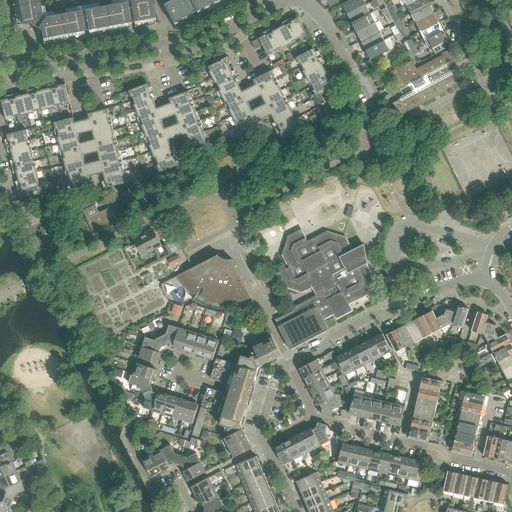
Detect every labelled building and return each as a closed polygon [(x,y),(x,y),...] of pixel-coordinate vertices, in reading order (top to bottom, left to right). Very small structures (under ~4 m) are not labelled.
[(62,36),(59,14),(44,17),(41,14),(38,0),(24,3),(17,4),(19,15),(20,15),(22,25),(29,23),(36,28),(40,31),(42,38),(52,37),(52,38),(62,36)] [(46,0),(49,2),(50,0),(55,0),(53,5),(58,9),(62,4),(81,0),(82,4),(92,2),(92,0),(46,0)] [(154,19),(150,0),(135,0),(129,1),(104,6),(108,28),(119,26),(119,24),(143,20),(143,21),(154,19)] [(182,18),(204,6),(204,7),(214,2),(212,0),(170,0),(162,4),(173,24),(183,19),(182,18)] [(366,5),(363,0),(350,0),(342,5),(347,15),(366,5)] [(411,14),(430,4),(427,0),(415,0),(406,5),(403,6),(405,9),(407,9),(408,9),(411,14)] [(397,10),(392,1),(387,3),(392,12),(397,10)] [(416,23),(434,13),(430,4),(411,14),(416,23)] [(352,24),(371,14),(366,5),(347,15),(352,24)] [(108,28),(104,6),(96,7),(59,14),(62,36),(73,34),(73,33),(97,28),(97,29),(108,28)] [(401,19),(397,10),(392,12),(396,21),(401,19)] [(420,32),(439,23),(434,13),(416,23),(420,32)] [(357,33),(375,23),(371,14),(352,24),(357,33)] [(393,22),(390,15),(385,17),(389,24),(393,22)] [(307,36),(298,18),(292,21),(290,19),(287,21),(297,40),(300,38),(301,39),(307,36)] [(406,28),(401,19),(396,21),(401,30),(406,28)] [(297,40),(287,21),(283,22),(284,25),(278,28),(288,46),(293,43),(293,42),(297,40)] [(361,42),(380,32),(375,23),(357,33),(361,42)] [(425,41),(444,32),(439,23),(420,32),(425,41)] [(288,46),(278,28),(272,31),(271,29),(267,31),(277,50),(281,48),(281,49),(288,46)] [(410,35),(406,28),(401,30),(405,37),(410,35)] [(277,50),(267,31),(264,32),(265,35),(259,38),(263,46),(268,56),(274,53),(274,52),(277,50)] [(366,51),(385,41),(380,32),(361,42),(366,51)] [(443,44),(448,41),(444,32),(425,41),(430,51),(432,49),(435,55),(445,49),(443,44)] [(263,46),(259,38),(251,42),(255,50),(263,46)] [(415,46),(411,39),(404,43),(408,52),(411,50),(410,48),(415,46)] [(371,60),(389,50),(385,41),(366,51),(371,60)] [(419,53),(415,46),(410,48),(411,50),(414,55),(414,56),(419,53)] [(461,84),(456,73),(456,70),(454,70),(452,71),(449,66),(451,65),(452,62),(458,59),(452,48),(442,54),(443,55),(416,69),(412,61),(405,65),(405,67),(400,69),(398,68),(391,72),(394,77),(392,78),(396,85),(397,84),(400,89),(407,86),(409,87),(415,84),(417,88),(400,97),(399,100),(392,103),(399,116),(447,92),(447,90),(456,85),(458,86),(461,84)] [(303,67),(322,57),(320,54),(317,55),(314,49),(296,58),(299,64),(301,63),(303,67)] [(230,68),(227,62),(230,61),(227,57),(208,67),(210,70),(209,71),(212,77),(212,78),(230,68)] [(324,68),(321,62),(324,61),(322,57),(303,67),(304,71),(303,72),(306,78),(324,68)] [(218,86),(238,76),(236,73),(233,74),(230,68),(212,78),(215,83),(216,83),(218,86)] [(312,86),(332,77),(330,73),(327,75),(324,68),(306,78),(309,83),(310,83),(312,86)] [(252,94),(275,82),(273,78),(274,77),(271,71),(253,80),(255,85),(249,88),(252,94)] [(240,87),(237,82),(239,80),(238,76),(218,86),(220,90),(219,91),(222,96),(240,87)] [(334,88),(331,81),(334,80),(332,77),(312,86),(314,90),(313,91),(316,97),(334,88)] [(263,100),(281,91),(278,85),(277,86),(275,82),(252,94),(255,99),(261,96),(263,100)] [(70,104),(65,84),(58,86),(57,83),(53,84),(58,105),(63,104),(63,105),(70,104)] [(58,105),(53,84),(49,85),(50,88),(43,90),(49,109),(55,107),(55,106),(58,105)] [(154,93),(153,89),(150,90),(147,84),(128,91),(131,97),(133,97),(134,101),(154,93)] [(228,106),(248,96),(252,94),(249,88),(242,91),(240,87),(222,96),(225,102),(226,102),(228,106)] [(49,109),(43,90),(37,91),(36,89),(32,90),(38,111),(42,109),(42,111),(49,109)] [(38,111),(32,90),(28,91),(29,93),(23,95),(28,115),(34,113),(34,112),(38,111)] [(190,102),(189,99),(190,98),(188,91),(169,99),(171,103),(164,106),(166,112),(190,102)] [(285,101),(283,97),(284,96),(281,91),(263,100),(265,104),(259,107),(262,113),(285,101)] [(155,104),(153,98),(156,97),(154,93),(134,101),(136,105),(134,105),(137,111),(155,104)] [(28,115),(23,95),(16,97),(15,94),(11,95),(17,116),(21,115),(21,117),(28,115)] [(250,107),(248,103),(255,99),(252,94),(248,96),(228,106),(230,109),(229,110),(232,116),(250,107)] [(17,116),(11,95),(7,96),(8,99),(1,101),(6,120),(13,119),(12,117),(17,116)] [(273,119),(291,110),(288,104),(287,105),(285,101),(262,113),(264,119),(271,115),(273,119)] [(196,112),(194,106),(192,106),(190,102),(166,112),(168,118),(175,115),(177,119),(196,112)] [(142,121),(166,112),(164,106),(157,108),(155,104),(137,111),(139,117),(140,117),(142,121)] [(238,125),(258,115),(262,113),(259,107),(252,111),(250,107),(232,116),(235,122),(236,121),(238,125)] [(109,120),(108,116),(109,116),(107,109),(88,114),(89,119),(82,120),(83,127),(109,120)] [(295,120),(293,116),(294,115),(291,110),(273,119),(276,125),(274,126),(275,130),(295,120)] [(163,124),(161,120),(168,118),(166,112),(142,121),(143,125),(142,126),(144,132),(163,124)] [(198,123),(197,119),(198,118),(196,112),(177,119),(178,123),(171,126),(174,132),(178,130),(198,123)] [(260,126),(258,122),(264,119),(262,113),(258,115),(238,125),(240,129),(239,129),(242,136),(260,126)] [(83,127),(82,120),(75,122),(74,118),(54,123),(56,129),(57,129),(58,133),(83,127)] [(113,130),(112,124),(110,124),(109,120),(83,127),(85,133),(92,131),(93,135),(113,130)] [(283,139),(301,129),(298,123),(297,124),(295,120),(275,130),(277,134),(280,132),(283,139)] [(203,132),(201,126),(200,126),(198,123),(178,130),(174,132),(176,138),(183,135),(185,139),(203,132)] [(150,141),(174,132),(171,126),(165,129),(163,124),(144,132),(147,138),(148,137),(150,141)] [(79,139),(78,135),(85,133),(83,127),(58,133),(59,137),(58,137),(60,144),(79,139)] [(28,141),(27,137),(28,136),(26,130),(7,135),(9,142),(6,142),(7,146),(28,141)] [(115,141),(114,137),(115,137),(113,130),(93,135),(94,140),(87,141),(89,148),(115,141)] [(171,145),(169,141),(176,138),(174,132),(150,141),(151,145),(150,146),(152,152),(171,145)] [(206,143),(204,139),(206,138),(203,132),(185,139),(187,146),(184,147),(186,151),(206,143)] [(89,148),(87,141),(80,143),(79,139),(60,144),(61,150),(62,150),(64,154),(89,148)] [(32,151),(30,144),(29,145),(28,141),(7,146),(8,150),(11,150),(12,156),(32,151)] [(119,151),(117,145),(116,145),(115,141),(89,148),(90,154),(98,152),(99,156),(119,151)] [(177,154),(176,150),(173,151),(171,145),(152,152),(155,158),(156,157),(157,161),(177,154)] [(84,160),(83,156),(90,154),(89,148),(64,154),(65,158),(63,158),(65,165),(84,160)] [(33,162),(32,158),(33,157),(32,151),(12,156),(14,163),(11,163),(12,167),(33,162)] [(120,162),(119,158),(120,158),(119,151),(99,156),(100,160),(93,162),(94,169),(120,162)] [(179,165),(176,159),(179,158),(177,154),(157,161),(159,165),(157,166),(160,173),(179,165)] [(94,169),(93,162),(85,164),(84,160),(65,165),(67,171),(68,171),(69,175),(94,169)] [(37,172),(35,165),(34,166),(33,162),(12,167),(13,171),(16,171),(18,177),(37,172)] [(124,172),(122,166),(121,166),(120,162),(94,169),(96,175),(103,173),(104,177),(124,172)] [(90,181),(89,177),(96,175),(94,169),(69,175),(70,179),(69,179),(64,180),(66,187),(70,186),(90,181)] [(38,183),(37,179),(39,178),(37,172),(18,177),(19,183),(16,184),(17,188),(38,183)] [(125,183),(124,179),(126,178),(124,172),(104,177),(106,184),(103,184),(104,189),(125,183)] [(43,193),(41,186),(39,187),(38,183),(17,188),(18,192),(21,191),(23,198),(43,193)] [(117,220),(110,207),(98,213),(93,205),(82,210),(94,233),(106,227),(105,226),(117,220)] [(351,218),(354,208),(349,206),(345,217),(351,218)] [(352,311),(349,304),(353,301),(354,302),(366,295),(369,286),(372,277),(366,264),(346,274),(344,271),(346,270),(340,257),(352,251),(346,238),(327,232),(308,242),(301,230),(289,236),(283,255),(289,267),(277,274),(283,286),(302,292),(313,287),(315,291),(317,296),(291,309),(292,312),(276,320),(280,327),(278,327),(290,349),(291,349),(327,331),(327,330),(328,329),(323,320),(334,314),(336,319),(352,311)] [(161,245),(155,235),(155,233),(154,232),(146,235),(145,233),(134,239),(142,254),(161,245)] [(167,244),(162,247),(166,256),(172,254),(177,251),(172,241),(167,244)] [(181,260),(178,254),(170,259),(173,264),(181,260)] [(253,299),(233,261),(229,261),(226,260),(222,259),(219,256),(179,277),(179,279),(183,284),(187,289),(192,294),(197,298),(198,296),(204,299),(210,302),(217,304),(223,305),(230,305),(236,304),(243,303),(249,301),(253,299)] [(181,315),(183,307),(175,304),(172,312),(181,315)] [(463,328),(469,309),(458,306),(456,312),(457,313),(453,325),(463,328)] [(457,313),(456,312),(446,309),(445,314),(436,318),(441,329),(450,324),(453,325),(457,313)] [(441,329),(436,318),(433,311),(423,316),(432,333),(441,329)] [(481,334),(485,322),(486,322),(488,315),(477,312),(471,331),(481,334)] [(432,333),(423,316),(414,320),(423,338),(432,333)] [(423,338),(414,320),(405,325),(414,343),(423,338)] [(498,338),(494,329),(496,325),(486,322),(485,322),(481,334),(484,335),(488,343),(498,338)] [(173,345),(179,328),(169,325),(166,333),(160,337),(165,346),(169,344),(173,345)] [(414,343),(405,325),(396,330),(405,348),(414,343)] [(183,350),(189,331),(179,328),(173,345),(173,347),(183,350)] [(235,330),(231,342),(236,343),(240,332),(235,330)] [(405,348),(396,330),(386,335),(396,353),(405,348)] [(193,353),(199,334),(189,331),(183,350),(193,353)] [(202,356),(208,337),(199,334),(193,353),(202,356)] [(262,365),(272,360),(282,355),(281,354),(271,334),(261,338),(251,343),(257,354),(249,357),(241,355),(238,364),(234,363),(216,358),(215,362),(210,378),(221,382),(227,384),(251,391),(254,381),(257,371),(258,367),(262,365)] [(392,351),(382,334),(373,338),(382,356),(392,351)] [(506,334),(498,338),(488,343),(493,353),(511,343),(506,334)] [(165,346),(160,337),(154,340),(145,337),(142,347),(159,352),(161,348),(165,346)] [(213,359),(219,341),(208,337),(202,356),(213,359)] [(382,356),(373,338),(364,343),(373,361),(382,356)] [(373,361),(364,343),(355,348),(364,365),(373,361)] [(498,362),(511,354),(511,345),(511,343),(493,353),(498,362)] [(161,353),(159,352),(142,347),(139,358),(158,364),(161,353)] [(364,365),(355,348),(346,353),(355,370),(364,365)] [(355,370),(346,353),(336,358),(342,369),(345,375),(355,370)] [(502,371),(511,365),(511,354),(498,362),(502,371)] [(322,369),(317,359),(299,369),(304,378),(322,369)] [(152,380),(156,369),(137,363),(133,374),(151,380),(152,380)] [(398,373),(399,366),(392,364),(390,371),(398,373)] [(507,380),(511,377),(511,365),(502,371),(507,380)] [(309,387),(326,378),(322,369),(304,378),(309,387)] [(121,378),(123,372),(116,370),(114,376),(121,378)] [(384,379),(386,372),(378,370),(376,377),(384,379)] [(149,384),(151,380),(133,374),(130,373),(128,381),(129,383),(130,384),(139,386),(142,393),(151,388),(149,384)] [(440,392),(442,382),(422,377),(420,388),(428,390),(440,392)] [(331,387),(326,378),(309,387),(314,396),(331,387)] [(240,425),(241,421),(245,410),(248,400),(249,396),(251,392),(251,391),(227,384),(228,385),(226,389),(225,393),(218,391),(207,388),(202,404),(201,408),(207,410),(218,414),(222,415),(219,424),(227,427),(231,435),(221,440),(226,450),(231,459),(252,448),(247,439),(242,429),(240,425)] [(133,394),(127,392),(124,386),(119,388),(122,395),(123,394),(127,401),(134,397),(133,394)] [(336,396),(331,387),(314,396),(318,406),(320,405),(336,396)] [(153,411),(158,394),(154,392),(151,388),(142,393),(146,399),(143,408),(153,411)] [(437,402),(440,392),(428,390),(426,399),(437,402)] [(483,406),(486,395),(466,391),(464,401),(483,406)] [(163,414),(169,395),(159,392),(158,394),(153,411),(163,414)] [(172,417),(178,398),(169,395),(163,414),(172,417)] [(360,417),(364,397),(354,395),(349,414),(360,417)] [(332,410),(341,406),(336,396),(320,405),(322,409),(321,414),(330,417),(332,410)] [(370,419),(374,399),(364,397),(360,417),(370,419)] [(182,420),(188,401),(178,398),(172,417),(182,420)] [(379,421),(384,402),(374,399),(370,419),(379,421)] [(435,412),(437,402),(426,399),(424,409),(435,412)] [(193,424),(199,405),(188,401),(182,420),(193,424)] [(483,416),(486,407),(483,406),(464,401),(461,411),(483,416)] [(389,423),(394,404),(384,402),(379,421),(389,423)] [(400,426),(404,406),(394,404),(389,423),(400,426)] [(433,422),(435,412),(424,409),(421,419),(433,422)] [(481,427),(483,416),(461,411),(459,421),(481,427)] [(17,428),(20,423),(8,418),(4,430),(10,432),(12,426),(17,428)] [(430,432),(433,422),(421,419),(419,429),(430,432)] [(147,430),(149,423),(141,420),(139,428),(147,430)] [(479,436),(481,427),(459,421),(457,431),(479,436)] [(329,441),(325,433),(327,426),(318,423),(316,428),(312,430),(320,445),(329,441)] [(428,442),(430,432),(419,429),(411,427),(408,438),(428,442)] [(320,445),(312,430),(311,428),(302,433),(311,451),(320,445)] [(477,446),(479,436),(457,431),(454,441),(474,445),(477,446)] [(311,451),(302,433),(293,438),(302,455),(311,451)] [(493,458),(498,438),(488,436),(483,456),(493,458)] [(195,446),(197,439),(192,438),(190,442),(186,441),(184,447),(190,449),(191,445),(195,446)] [(302,455),(293,438),(284,442),(293,460),(302,455)] [(503,460),(508,441),(498,438),(493,458),(503,460)] [(472,456),(474,445),(454,441),(452,452),(472,456)] [(511,462),(511,441),(508,441),(503,460),(511,462)] [(293,460),(284,442),(274,447),(283,465),(293,460)] [(348,465),(353,446),(342,443),(338,463),(348,465)] [(181,455),(175,453),(170,445),(161,449),(170,465),(174,463),(178,465),(181,455)] [(358,467),(363,448),(353,446),(348,465),(358,467)] [(368,470),(373,450),(363,448),(358,467),(368,470)] [(171,467),(170,465),(161,449),(152,454),(161,472),(171,467)] [(378,472),(383,453),(373,450),(368,470),(378,472)] [(0,465),(11,461),(7,452),(0,454),(0,465)] [(201,462),(196,453),(187,457),(181,455),(178,465),(183,466),(185,470),(201,462)] [(388,474),(393,455),(383,453),(378,472),(388,474)] [(161,472),(152,454),(142,459),(151,477),(161,472)] [(398,476),(403,457),(393,455),(388,474),(398,476)] [(260,466),(256,456),(235,465),(239,475),(260,466)] [(408,479),(412,459),(403,457),(398,476),(408,479)] [(419,481),(422,466),(423,462),(412,459),(408,479),(419,481)] [(0,477),(15,471),(11,462),(11,461),(0,465),(0,477)] [(206,472),(201,462),(185,470),(183,471),(188,481),(206,472)] [(265,475),(260,466),(239,475),(243,484),(265,475)] [(19,481),(15,471),(0,477),(0,486),(1,489),(3,488),(19,481)] [(454,493),(458,473),(448,471),(443,491),(454,493)] [(321,482),(317,472),(296,481),(300,491),(321,482)] [(464,495),(468,476),(458,473),(454,493),(464,495)] [(296,481),(302,478),(299,474),(290,478),(293,483),(296,481)] [(268,485),(265,475),(243,484),(247,494),(268,485)] [(474,498),(478,478),(468,476),(464,495),(474,498)] [(213,487),(209,477),(191,487),(196,496),(213,487)] [(484,500),(488,480),(478,478),(474,498),(484,500)] [(494,502),(498,482),(488,480),(484,500),(494,502)] [(15,494),(24,491),(19,481),(3,488),(5,492),(3,497),(12,500),(15,494)] [(325,492),(321,482),(300,491),(304,501),(325,492)] [(368,492),(369,485),(361,483),(361,484),(357,482),(355,490),(359,492),(360,490),(368,492)] [(504,505),(508,485),(498,482),(494,502),(504,505)] [(272,494),(268,485),(247,494),(251,503),(272,494)] [(218,496),(213,487),(196,496),(201,506),(203,505),(218,496)] [(405,505),(408,494),(385,489),(383,499),(405,505)] [(308,510),(329,501),(325,492),(304,501),(308,510)] [(256,511),(277,503),(272,494),(251,503),(255,511),(256,511)] [(213,511),(215,510),(223,505),(218,496),(203,505),(205,509),(203,511),(213,511)] [(12,511),(10,506),(12,500),(3,497),(1,501),(0,501),(0,511),(12,511)] [(391,511),(403,511),(405,505),(383,499),(380,509),(391,511)] [(329,511),(333,511),(329,501),(308,510),(309,511),(329,511)] [(280,511),(277,503),(256,511),(280,511)]
